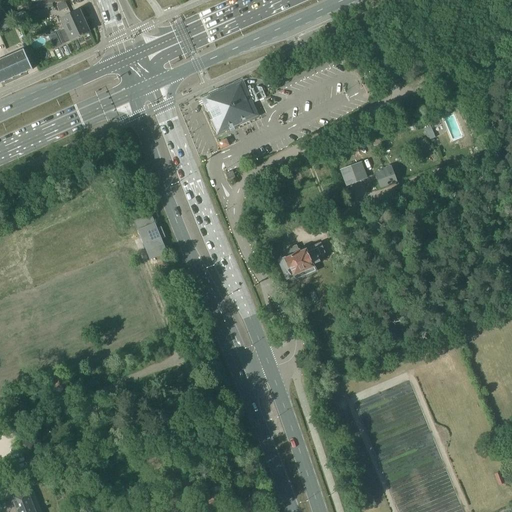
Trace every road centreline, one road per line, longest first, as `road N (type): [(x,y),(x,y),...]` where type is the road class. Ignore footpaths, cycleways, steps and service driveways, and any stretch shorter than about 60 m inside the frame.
road 1 (unclassified): [(270,368),(293,357),(297,325),(258,273),(231,207),(235,192),(511,24)]
road 2 (primary): [(270,368),(154,84)]
road 3 (primary): [(132,94),(240,379)]
road 4 (primary): [(154,84),(341,0)]
road 5 (primary): [(318,511),(270,368)]
road 6 (primary): [(0,152),(132,94)]
road 7 (primary): [(240,379),(291,511)]
road 8 (primary): [(122,61),(0,114)]
road 9 (primary): [(260,0),(141,52)]
